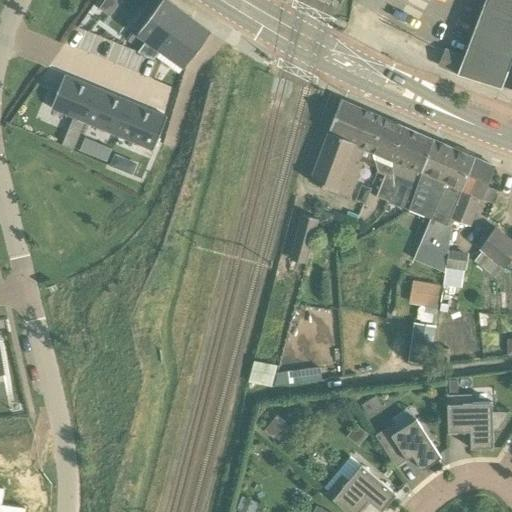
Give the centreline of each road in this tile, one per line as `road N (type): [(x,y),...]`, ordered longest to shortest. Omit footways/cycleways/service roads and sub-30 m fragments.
road 1 (secondary): [(208,0),(355,83),(448,123),(505,137)]
road 2 (secondary): [(505,137),(254,0)]
road 3 (residential): [(68,511),(68,457),(26,291)]
road 4 (residential): [(10,28),(168,97)]
